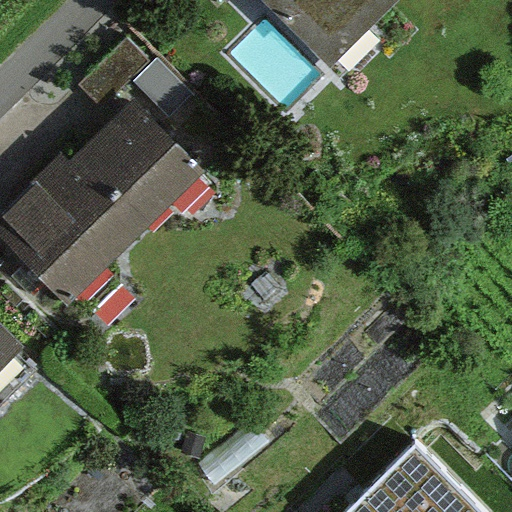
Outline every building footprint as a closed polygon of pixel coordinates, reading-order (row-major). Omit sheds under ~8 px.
[(278,0),(337,59),(396,0),(278,0)] [(104,130),(74,160),(143,231),(209,167),(140,96),(104,130)] [(143,231),(74,160),(65,151),(53,163),(0,213),(0,223),(73,299),(143,231)] [(0,371),(28,344),(0,314),(0,371)] [(481,511),(416,445),(347,511),(481,511)]
